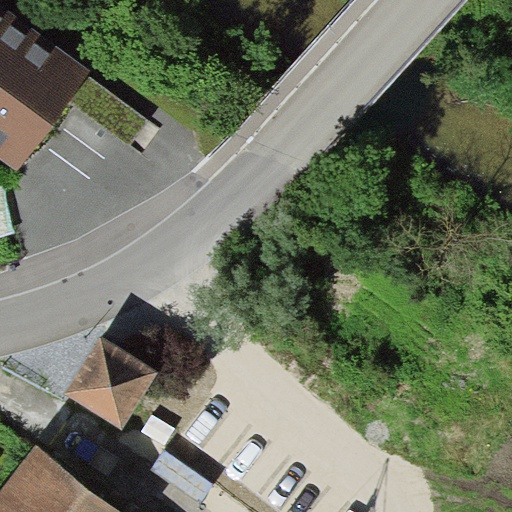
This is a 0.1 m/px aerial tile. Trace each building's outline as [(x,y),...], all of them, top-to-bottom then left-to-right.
[(91,70),(0,3),(0,153),(21,169),(70,100),(87,76),(91,70)] [(147,119),(87,76),(70,100),(130,143),(147,119)] [(158,371),(101,335),(64,393),(121,429),(158,371)] [(0,489),(31,450),(0,426),(0,489)] [(0,511),(123,511),(36,444),(31,450),(0,489),(0,511)]
